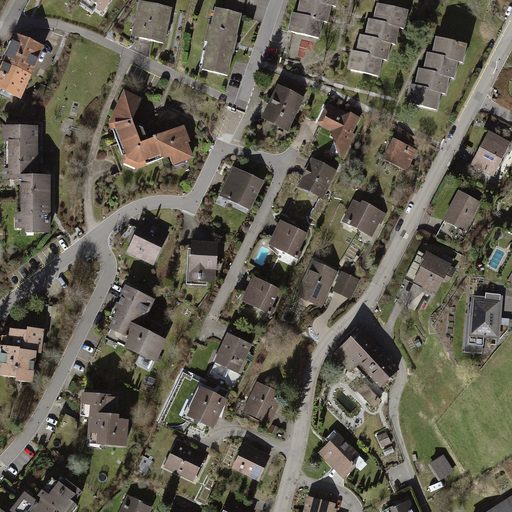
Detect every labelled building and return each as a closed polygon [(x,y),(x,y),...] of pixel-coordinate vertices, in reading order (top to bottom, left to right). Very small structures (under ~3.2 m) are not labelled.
[(92,0),(96,3),(96,6),(102,10),(109,0),(92,0)] [(243,0),(226,0),(224,12),(241,15),(243,0)] [(296,15),(291,32),(318,39),(322,22),(327,23),(331,6),(309,1),(306,0),(304,0),(300,16),(296,15)] [(170,9),(143,3),(135,38),(163,44),(170,9)] [(372,21),(368,39),(390,44),(395,45),(399,28),(404,29),(408,11),(381,5),(377,22),(372,21)] [(224,12),(216,10),(212,27),(208,26),(205,42),(208,43),(202,70),(227,76),(232,54),(234,54),(237,37),(236,37),(241,15),(224,12)] [(17,37),(5,63),(30,75),(42,48),(17,37)] [(355,53),(351,71),(378,77),(382,60),(386,61),(390,44),(368,39),(363,38),(360,54),(355,53)] [(431,55),(427,72),(449,77),(454,78),(458,62),(462,63),(466,45),(439,39),(435,56),(431,55)] [(30,75),(5,63),(3,69),(0,74),(0,88),(20,98),(30,75)] [(414,86),(410,104),(437,110),(440,93),(445,94),(449,77),(427,72),(422,71),(418,88),(414,86)] [(279,88),(274,98),(275,99),(273,105),(271,104),(264,118),(282,127),(283,125),(288,127),(294,114),(289,111),(290,108),(291,108),(292,109),(293,108),(294,107),(299,98),(279,88)] [(141,101),(125,94),(115,116),(118,117),(113,130),(123,157),(136,163),(138,168),(170,156),(172,162),(182,158),(185,160),(192,157),(186,144),(189,143),(183,127),(153,138),(153,139),(148,141),(143,129),(139,127),(135,129),(132,121),(141,101)] [(347,120),(327,110),(320,125),(333,131),(330,137),(338,140),(340,146),(345,144),(349,145),(354,136),(350,134),(357,120),(349,116),(347,120)] [(9,139),(5,139),(5,168),(9,168),(9,178),(21,178),(31,178),(31,170),(36,170),(36,156),(34,156),(34,150),(36,150),(36,136),(31,136),(31,128),(9,129),(9,139)] [(489,131),(471,166),(493,177),(511,143),(489,131)] [(413,148),(394,139),(383,160),(407,171),(414,156),(410,154),(413,148)] [(334,172),(312,162),(301,185),(323,196),(334,172)] [(234,171),(223,194),(249,206),(260,184),(234,171)] [(44,178),(31,178),(21,178),(22,188),(17,188),(17,217),(22,217),(22,228),(34,228),(34,232),(48,232),(48,205),(47,205),(47,200),(48,200),(48,185),(44,186),(44,178)] [(460,192),(444,221),(461,230),(464,231),(479,203),(460,192)] [(386,215),(363,203),(362,206),(354,202),(349,212),(352,214),(348,224),(371,236),(376,225),(374,224),(376,221),(381,223),(386,215)] [(316,220),(321,208),(316,206),(315,209),(313,208),(309,216),(311,217),(311,218),(316,220)] [(461,230),(444,221),(436,238),(452,246),(461,230)] [(281,222),(270,245),(299,259),(302,253),(298,251),(307,234),(281,222)] [(141,229),(130,252),(152,263),(167,233),(152,226),(148,233),(141,229)] [(216,246),(193,245),(191,279),(214,280),(214,268),(216,268),(217,260),(215,260),(216,246)] [(426,285),(424,289),(431,293),(433,289),(435,290),(441,277),(448,280),(453,269),(447,266),(447,265),(428,256),(428,257),(422,254),(414,268),(420,271),(419,273),(422,275),(418,281),(426,285)] [(315,264),(301,294),(320,303),(333,273),(315,264)] [(357,281),(343,274),(336,287),(351,294),(357,281)] [(254,278),(243,301),(272,315),(275,309),(271,307),(280,290),(254,278)] [(119,339),(117,343),(154,361),(164,340),(135,327),(140,317),(144,319),(152,300),(127,288),(117,307),(121,309),(108,334),(119,339)] [(485,300),(474,299),(474,303),(471,303),(468,345),(484,346),(484,341),(486,341),(487,336),(497,337),(501,295),(486,294),(485,300)] [(2,364),(0,365),(0,371),(4,376),(20,378),(19,381),(32,383),(35,360),(32,359),(33,352),(41,353),(43,330),(30,328),(30,331),(14,330),(6,336),(9,341),(9,347),(6,347),(5,349),(1,349),(0,352),(3,352),(2,364)] [(360,332),(330,360),(334,364),(341,359),(352,371),(360,363),(381,385),(383,383),(387,387),(394,380),(390,376),(397,370),(360,332)] [(228,335),(216,362),(238,373),(245,358),(244,358),(246,353),(247,353),(251,345),(228,335)] [(281,395),(259,384),(246,412),(268,422),(281,395)] [(373,406),(380,400),(365,385),(359,391),(373,406)] [(203,389),(193,408),(195,409),(192,417),(212,427),(225,400),(203,389)] [(118,396),(83,394),(83,403),(86,404),(85,415),(91,416),(89,439),(101,440),(101,444),(125,446),(127,421),(117,420),(118,396)] [(278,429),(272,426),(269,432),(275,435),(278,429)] [(338,434),(321,451),(346,476),(356,466),(352,462),(359,455),(338,434)] [(388,436),(379,440),(382,447),(391,443),(388,436)] [(177,443),(166,466),(193,479),(204,456),(177,443)] [(245,446),(234,467),(258,479),(268,457),(245,446)] [(442,457),(431,464),(441,479),(452,472),(442,457)] [(29,496),(22,505),(31,511),(53,511),(56,509),(60,511),(66,511),(82,492),(65,479),(62,484),(56,480),(49,489),(45,486),(38,495),(42,498),(38,502),(29,496)] [(511,511),(511,497),(488,511),(511,511)] [(129,498),(121,511),(148,511),(150,508),(129,498)] [(331,511),(333,505),(310,498),(305,511),(331,511)] [(230,500),(224,511),(253,511),(254,511),(230,500)] [(0,511),(31,511),(22,505),(18,501),(11,511),(12,511),(3,511),(0,509),(0,511)] [(386,511),(412,511),(408,502),(401,505),(399,503),(386,510),(386,511)]
